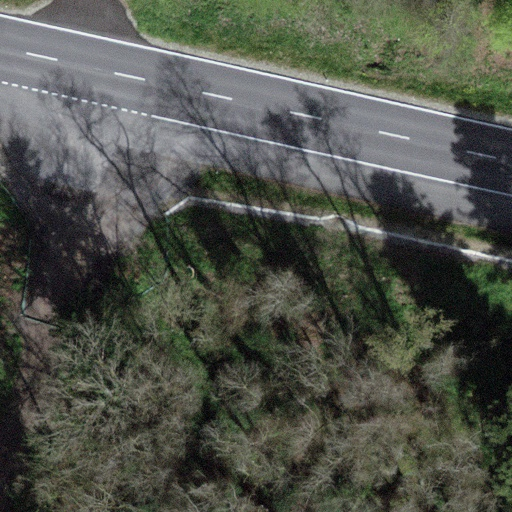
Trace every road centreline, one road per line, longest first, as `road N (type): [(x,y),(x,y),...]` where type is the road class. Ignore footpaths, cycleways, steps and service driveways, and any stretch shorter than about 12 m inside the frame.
road 1 (secondary): [(511,161),(0,47)]
road 2 (track): [(0,501),(21,491),(88,124),(99,0)]
